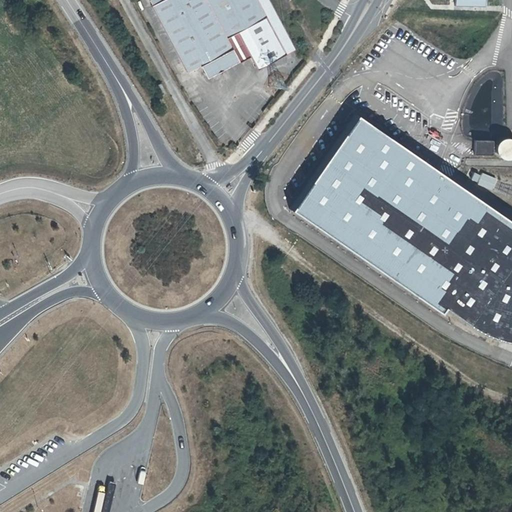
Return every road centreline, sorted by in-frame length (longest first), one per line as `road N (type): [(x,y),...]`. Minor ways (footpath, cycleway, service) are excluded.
road 1 (unclassified): [(371,0),(327,69),(216,200)]
road 2 (tertiary): [(354,511),(284,362)]
road 3 (primary): [(132,106),(67,0)]
